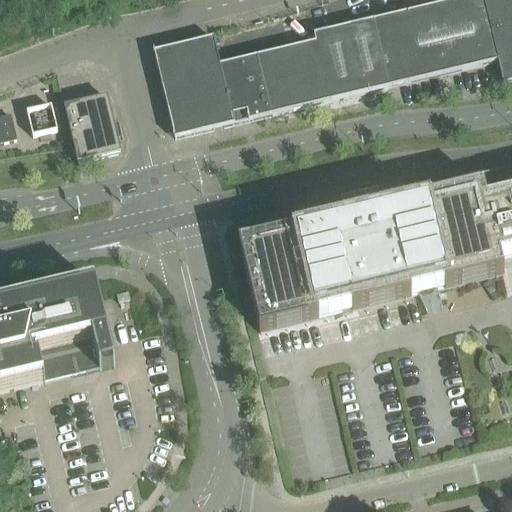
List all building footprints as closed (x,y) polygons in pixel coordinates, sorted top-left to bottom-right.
[(511,0),(481,0),(373,26),(389,92),(498,66),(503,89),(511,87),(511,0)] [(373,25),(314,40),(316,47),(220,70),(213,43),(154,57),(175,143),(389,92),(373,26),(373,25)] [(107,102),(65,112),(75,153),(78,168),(120,158),(107,102)] [(52,111),(27,117),(32,142),(58,136),(52,111)] [(11,121),(0,123),(0,148),(17,145),(11,121)] [(298,235),(239,249),(259,336),(319,322),(352,314),(352,315),(409,301),(412,300),(411,300),(445,292),(445,293),(504,279),(501,264),(511,260),(511,184),(483,192),(483,191),(424,205),(424,206),(391,213),(331,227),(331,228),(298,235)] [(0,303),(0,396),(44,387),(44,388),(45,387),(43,377),(70,371),(72,381),(115,371),(96,288),(94,289),(95,290),(39,303),(37,294),(0,303)]
